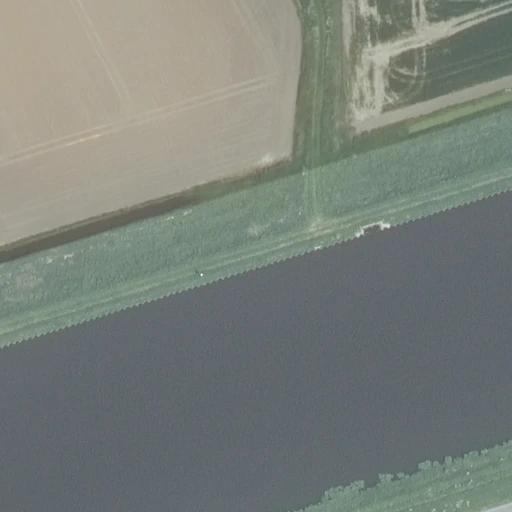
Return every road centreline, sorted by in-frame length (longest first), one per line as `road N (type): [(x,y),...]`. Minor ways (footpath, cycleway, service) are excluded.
road 1 (track): [(511,170),(317,230),(318,22),(311,0)]
road 2 (track): [(0,327),(317,230)]
